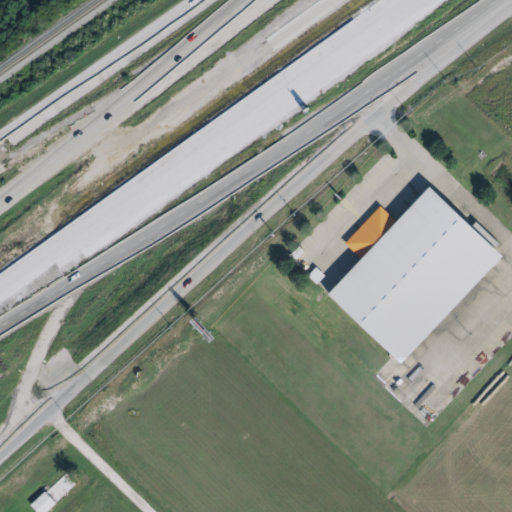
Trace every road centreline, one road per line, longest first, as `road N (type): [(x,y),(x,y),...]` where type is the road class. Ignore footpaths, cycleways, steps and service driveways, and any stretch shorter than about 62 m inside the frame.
road 1 (primary): [(0,452),(506,0)]
road 2 (motorway): [(0,298),(412,0)]
road 3 (motorway): [(98,228),(466,0)]
road 4 (motorway): [(316,0),(0,228)]
road 5 (primary): [(203,0),(0,146)]
